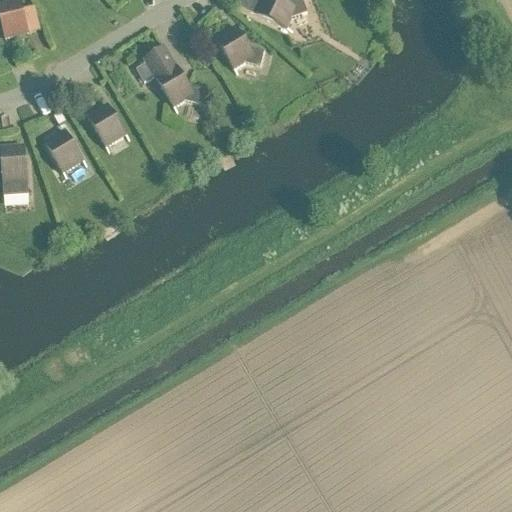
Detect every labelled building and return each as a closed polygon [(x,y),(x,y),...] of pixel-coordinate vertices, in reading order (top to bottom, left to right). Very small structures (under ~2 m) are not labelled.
[(241,0),(236,11),(286,35),(291,23),(307,18),(302,2),(286,8),(269,0),(241,0)] [(20,4),(0,8),(0,22),(5,44),(28,38),(20,4)] [(236,32),(215,44),(234,74),(244,68),(260,72),(264,56),(248,52),(236,32)] [(165,52),(144,64),(173,113),(184,107),(200,110),(204,94),(188,90),(165,52)] [(108,110),(87,122),(105,152),(126,140),(108,110)] [(65,136),(44,148),(63,178),(83,166),(65,136)] [(25,150),(0,152),(4,201),(28,199),(25,150)]
